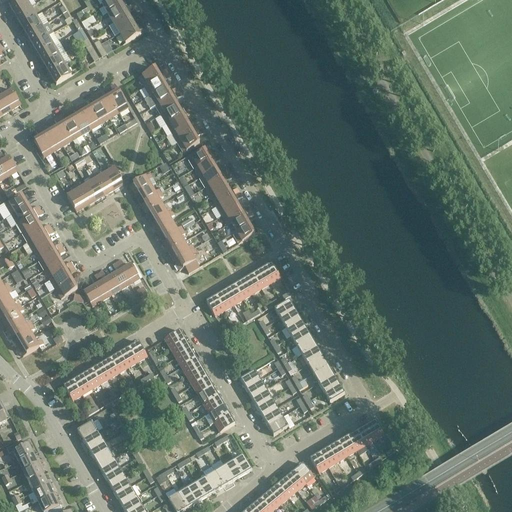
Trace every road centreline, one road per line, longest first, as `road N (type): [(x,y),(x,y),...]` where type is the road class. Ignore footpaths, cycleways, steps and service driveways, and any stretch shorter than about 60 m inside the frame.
road 1 (residential): [(276,465),(146,241),(135,237),(94,261),(78,258),(12,134)]
road 2 (residential): [(276,465),(369,408),(280,251)]
road 3 (residential): [(162,39),(280,251)]
road 4 (residential): [(102,511),(38,400),(0,360)]
road 5 (residential): [(40,109),(162,39)]
